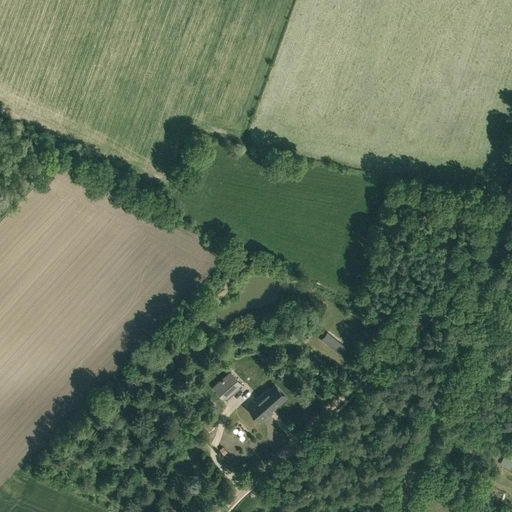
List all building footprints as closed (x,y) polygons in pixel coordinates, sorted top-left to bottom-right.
[(338,342),(332,349),(342,357),(349,350),(338,342)] [(136,377),(143,371),(138,366),(132,372),(136,377)] [(226,401),(244,385),(231,370),(213,386),(226,401)] [(248,408),(242,413),(255,427),(267,416),(275,408),(263,396),(249,409),(248,408)] [(209,432),(208,432),(215,427),(206,418),(201,424),(209,432)] [(245,425),(238,428),(244,439),(251,436),(245,425)]
